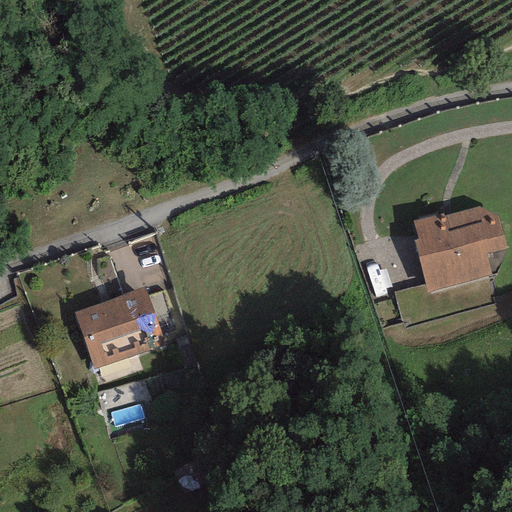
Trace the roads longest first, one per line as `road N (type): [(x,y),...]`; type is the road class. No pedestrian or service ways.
road 1 (residential): [(511,91),(448,100),(0,272)]
road 2 (track): [(0,82),(210,130),(277,131),(382,80),(511,45)]
